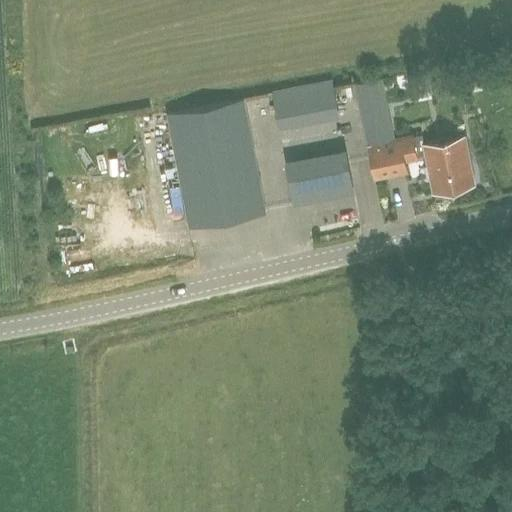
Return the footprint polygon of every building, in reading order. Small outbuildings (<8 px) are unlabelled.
[(470,86),(491,82),(487,64),(466,68),(470,86)] [(432,191),(446,189),(449,192),(460,190),(461,186),(474,183),(465,135),(423,143),(421,133),(412,135),(412,134),(395,138),(392,125),(382,76),(354,81),(364,131),(366,144),(368,143),(376,178),(407,171),(405,160),(417,157),(417,155),(425,153),(432,191)] [(278,129),(340,118),(333,79),(272,90),(278,129)] [(265,211),(243,97),(167,112),(189,225),(265,211)] [(347,159),(288,170),(295,203),(354,192),(347,159)] [(177,183),(166,186),(172,212),(183,209),(177,183)]
